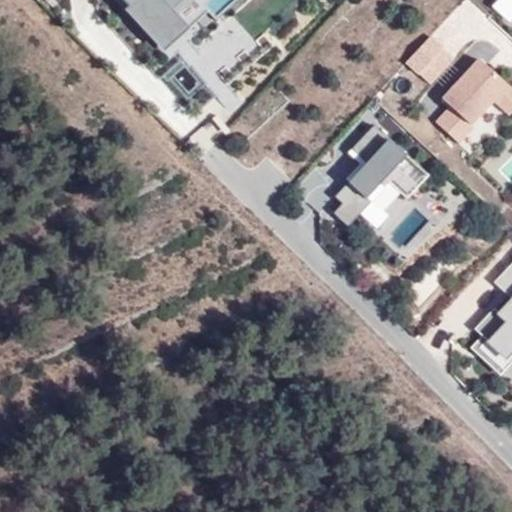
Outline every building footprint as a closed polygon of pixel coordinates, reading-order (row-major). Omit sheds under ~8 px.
[(122,0),(148,28),(171,9),(163,0),(122,0)] [(163,0),(171,9),(180,0),(163,0)] [(427,34),(403,61),(428,84),(452,59),(427,34)] [(227,75),(212,60),(204,48),(191,60),(189,65),(189,70),(191,75),(207,92),(211,94),(215,94),(220,92),(233,81),(227,75)] [(450,105),(434,121),(456,140),(491,102),(508,113),(511,108),(511,86),(478,56),(441,95),(450,105)] [(373,125),(346,151),(359,163),(344,177),(349,180),(333,195),(341,201),(333,209),(346,223),(372,198),(384,208),(401,191),(406,195),(427,172),(373,125)] [(511,260),(494,281),(506,293),(474,326),(481,334),(470,347),(499,372),(511,358),(511,260)]
